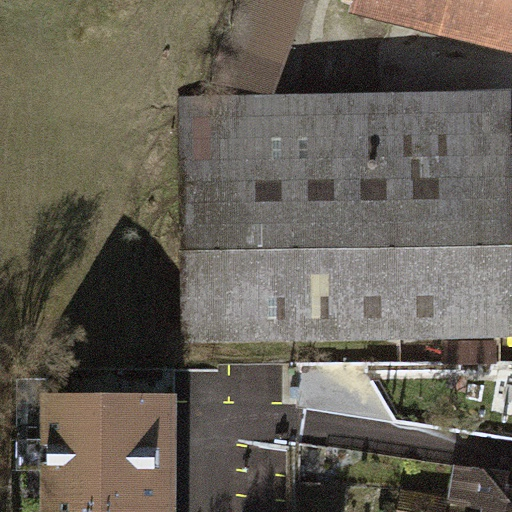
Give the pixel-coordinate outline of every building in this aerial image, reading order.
[(511,55),(511,0),(247,0),(231,46),(294,64),(317,0),(357,0),(351,17),(511,55)] [(511,149),(511,88),(190,93),(194,348),(511,342),(511,149)] [(178,400),(50,399),(49,511),(177,511),(177,496),(178,400)] [(511,511),(511,487),(510,488),(511,475),(461,467),(455,502),(490,507),(488,511),(511,511)] [(426,494),(406,491),(402,511),(446,511),(449,496),(426,492),(426,494)]
